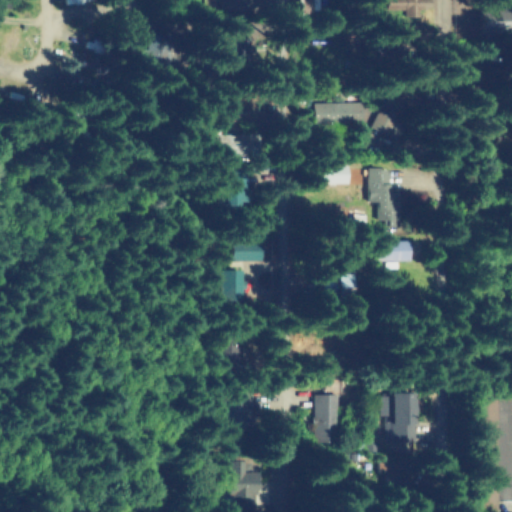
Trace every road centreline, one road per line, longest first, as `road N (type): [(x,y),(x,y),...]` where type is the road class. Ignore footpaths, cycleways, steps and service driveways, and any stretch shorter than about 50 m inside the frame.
road 1 (residential): [(450,511),(442,0)]
road 2 (residential): [(280,395),(276,0)]
